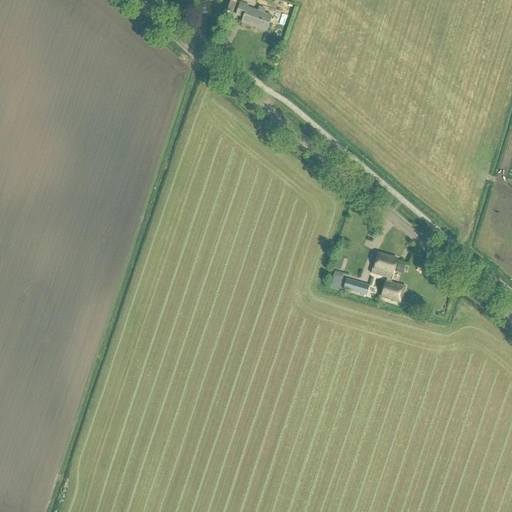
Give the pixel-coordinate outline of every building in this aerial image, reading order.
[(259,12),(247,8),(248,6),(240,3),(236,15),(243,18),(242,22),(266,31),(271,16),(265,14),(266,10),(260,8),(259,12)] [(402,293),(403,293),(405,287),(391,283),(393,274),(397,260),(378,254),(376,262),(375,262),(371,274),(387,279),(382,298),(400,303),(402,297),(401,297),(402,293)] [(336,256),(332,269),(340,271),(344,259),(336,256)] [(334,275),(330,287),(344,291),(344,289),(347,279),(334,275)] [(368,297),(371,286),(347,279),(344,289),(368,297)]
